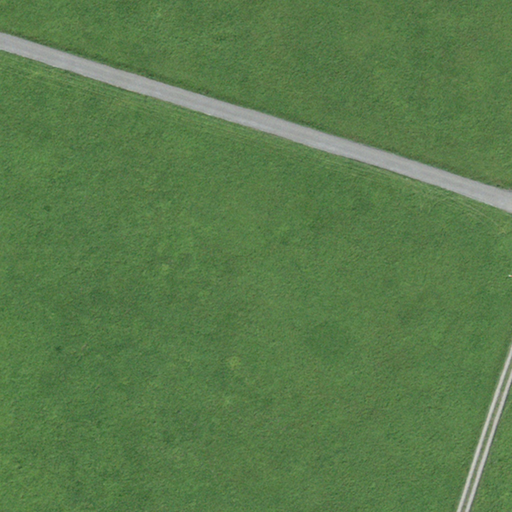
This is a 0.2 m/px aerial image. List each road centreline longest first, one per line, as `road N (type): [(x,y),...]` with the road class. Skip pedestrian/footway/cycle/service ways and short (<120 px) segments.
road 1 (track): [(511,202),(0,42)]
road 2 (track): [(511,363),(465,511)]
